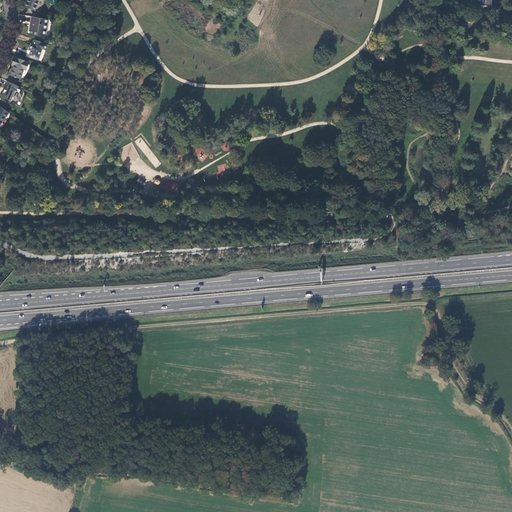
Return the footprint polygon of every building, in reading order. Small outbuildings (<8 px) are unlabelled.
[(38,12),(42,0),(27,0),(24,7),(38,12)] [(46,34),(48,18),(32,16),(30,30),(39,32),(38,33),(46,34)] [(44,43),(45,42),(35,39),(33,43),(32,43),(29,49),(31,50),(30,54),(39,58),(43,48),(46,49),(48,44),(44,43)] [(26,70),(29,62),(14,56),(11,64),(13,65),(9,74),(20,78),(24,69),(26,70)] [(18,92),(19,87),(8,81),(1,96),(10,100),(12,97),(13,98),(14,101),(21,98),(19,92),(18,92)] [(0,124),(8,113),(0,107),(0,124)] [(221,146),(224,152),(229,149),(226,143),(221,146)] [(198,144),(192,150),(202,161),(209,155),(198,144)]
